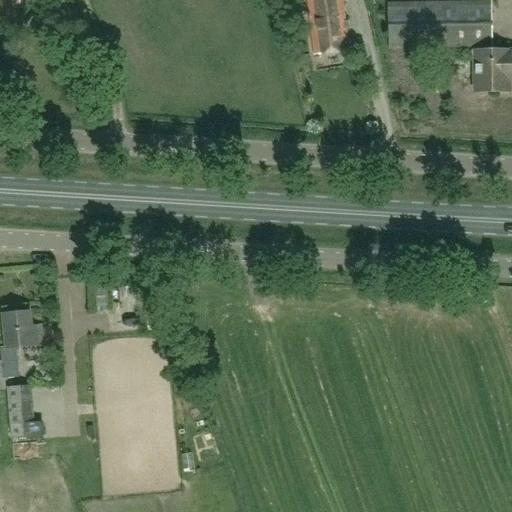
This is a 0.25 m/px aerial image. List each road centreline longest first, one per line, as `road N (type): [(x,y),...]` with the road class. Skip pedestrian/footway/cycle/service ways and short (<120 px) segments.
road 1 (unclassified): [(511,272),(0,240)]
road 2 (primary): [(511,222),(0,190)]
road 3 (unclassified): [(511,167),(0,137)]
